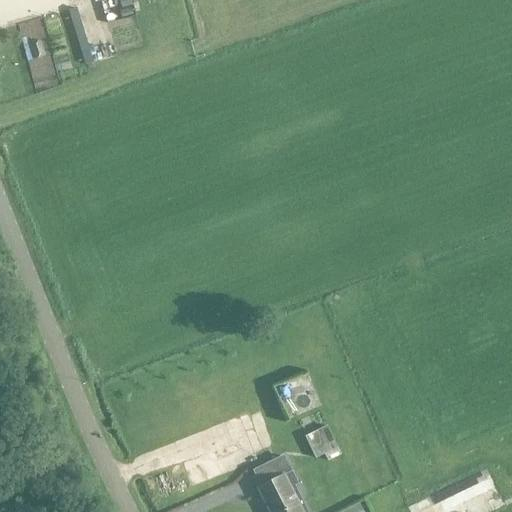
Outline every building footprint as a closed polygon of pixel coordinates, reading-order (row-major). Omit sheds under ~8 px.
[(120,0),(123,8),(131,6),(129,0),(120,0)] [(41,40),(31,44),(35,58),(46,55),(41,40)] [(132,402),(144,399),(138,374),(126,377),(132,402)] [(210,374),(191,374),(190,392),(210,392),(210,374)] [(271,390),(262,393),(271,414),(280,411),(271,390)] [(221,434),(187,448),(195,468),(245,448),(237,430),(244,428),(239,414),(217,423),(221,434)] [(337,448),(333,441),(312,451),(316,458),(337,448)] [(445,480),(452,509),(488,500),(481,471),(445,480)] [(291,472),(259,488),(271,511),(307,511),(294,486),(297,484),(291,472)]
